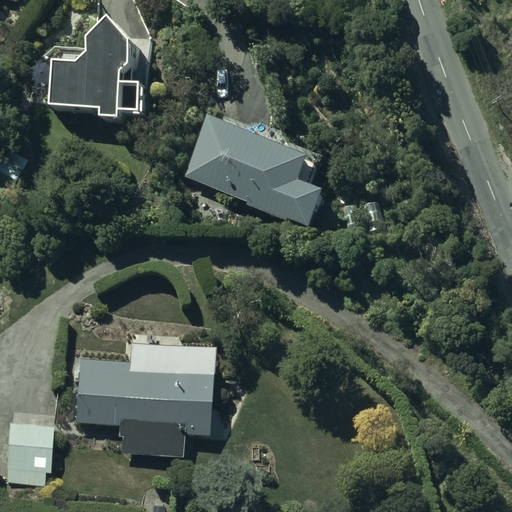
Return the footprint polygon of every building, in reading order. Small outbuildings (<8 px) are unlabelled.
[(62,64),(60,109),(60,112),(110,112),(110,120),(148,120),(148,115),(151,115),(151,85),(132,85),(132,73),(140,66),(142,42),(122,18),(99,40),(98,55),(85,65),(62,64)] [(215,111),(190,174),(253,199),(250,205),(294,222),(297,214),(318,223),(333,185),(308,175),(317,151),(215,111)] [(0,183),(16,192),(33,159),(13,149),(0,174),(0,183)] [(215,346),(133,345),(131,361),(82,358),(78,423),(121,427),(120,437),(123,437),(123,454),(186,456),(187,434),(212,434),(215,346)] [(8,482),(46,484),(47,472),(53,472),(55,426),(11,423),(8,482)]
